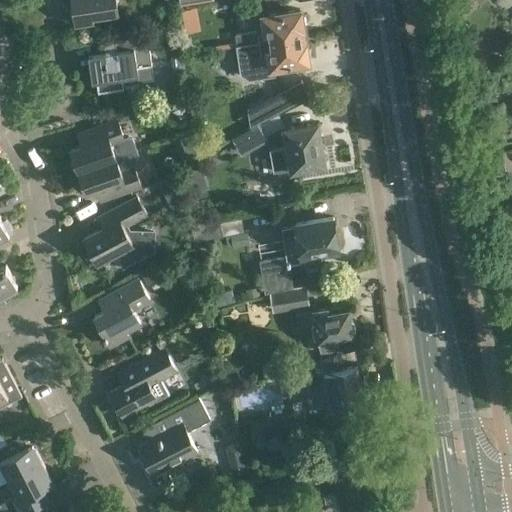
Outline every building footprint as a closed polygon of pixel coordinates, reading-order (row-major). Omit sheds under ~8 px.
[(72,0),(77,25),(93,22),(92,17),(119,13),(116,0),(72,0)] [(258,31),(250,33),(251,44),(305,36),(303,26),(307,22),(306,15),(301,12),(301,10),(264,16),(256,17),(258,31)] [(250,33),(235,35),(237,46),(236,47),(240,74),(248,80),(276,76),(274,66),(309,61),(309,60),(312,55),(311,48),(306,45),(305,36),(251,44),(250,33)] [(105,53),(90,55),(94,82),(97,82),(99,92),(124,89),(123,84),(139,82),(139,81),(140,80),(141,79),(141,78),(142,78),(142,77),(143,76),(143,75),(144,73),(145,72),(146,70),(146,69),(146,67),(147,66),(152,65),(148,36),(104,43),(105,53)] [(183,36),(172,37),(174,53),(185,52),(183,36)] [(491,63),(486,54),(472,60),(477,70),(491,63)] [(476,89),(480,108),(499,104),(495,85),(476,89)] [(281,92),(260,103),(268,117),(289,105),(281,92)] [(81,146),(71,149),(79,171),(117,158),(138,150),(134,137),(129,135),(124,136),(118,120),(96,128),(77,134),(81,146)] [(241,155),(269,141),(260,123),(232,138),(241,155)] [(274,173),(293,169),(293,170),(326,164),(325,159),(327,159),(329,157),(328,152),(325,149),(323,149),(318,123),(286,129),(289,147),(270,151),(274,173)] [(210,137),(202,140),(205,152),(219,142),(210,137)] [(117,158),(79,171),(87,193),(97,190),(101,201),(120,194),(142,186),(134,166),(140,154),(138,150),(117,158)] [(199,150),(186,155),(189,163),(201,158),(199,150)] [(488,156),(490,169),(503,167),(501,154),(488,156)] [(157,180),(170,206),(182,200),(173,171),(157,180)] [(124,267),(155,250),(156,230),(130,230),(128,225),(148,215),(138,196),(99,217),(104,228),(85,238),(98,262),(116,253),(124,267)] [(0,241),(10,236),(9,234),(12,232),(6,220),(3,222),(0,216),(0,241)] [(220,218),(192,222),(194,241),(223,237),(222,234),(220,221),(220,218)] [(303,263),(322,260),(321,253),(340,249),(334,218),(296,224),(297,230),(283,233),(286,255),(260,260),(265,292),(293,287),(289,263),(303,261),(303,263)] [(249,244),(247,233),(232,236),(233,247),(249,244)] [(0,306),(7,303),(3,295),(18,287),(7,266),(0,269),(0,306)] [(104,311),(95,316),(111,346),(129,337),(126,331),(141,323),(134,309),(151,300),(139,278),(107,295),(98,300),(104,311)] [(272,312),(297,308),(309,306),(310,306),(307,286),(270,292),(272,312)] [(221,291),(225,304),(236,300),(232,288),(221,291)] [(248,299),(260,297),(258,288),(246,291),(248,299)] [(310,311),(309,306),(297,308),(300,326),(317,323),(322,352),(340,349),(337,337),(353,334),(352,331),(355,328),(354,320),(351,319),(349,309),(329,312),(328,308),(310,311)] [(112,394),(109,395),(117,410),(120,409),(121,411),(123,415),(148,402),(149,405),(169,395),(160,377),(155,368),(172,359),(174,359),(168,348),(121,373),(126,383),(111,392),(112,394)] [(266,388),(281,382),(286,396),(327,388),(329,398),(341,396),(342,405),(350,403),(350,404),(351,406),(352,407),(354,408),(356,408),(358,408),(360,408),(362,407),(363,405),(364,404),(364,402),(364,401),(365,401),(359,366),(346,369),(342,352),(263,380),(266,388)] [(0,407),(23,396),(6,364),(0,366),(0,407)] [(169,431),(141,446),(148,460),(147,461),(155,478),(174,468),(172,465),(199,452),(188,432),(211,420),(201,400),(163,419),(169,431)] [(13,441),(0,447),(0,461),(1,461),(11,481),(44,464),(33,444),(19,451),(13,441)] [(226,447),(233,476),(247,473),(240,444),(226,447)] [(13,496),(0,503),(0,505),(3,511),(24,511),(35,507),(49,499),(43,489),(54,483),(44,464),(11,481),(6,483),(13,496)] [(326,511),(331,511),(339,511),(336,492),(324,494),(326,511)]
